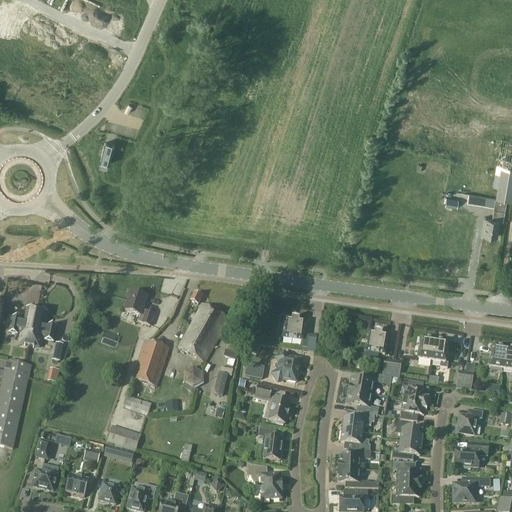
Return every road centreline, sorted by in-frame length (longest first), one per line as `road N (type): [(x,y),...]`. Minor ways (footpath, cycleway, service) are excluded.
road 1 (tertiary): [(511,311),(138,255),(83,232)]
road 2 (residential): [(317,510),(325,372),(318,366),(300,395),(293,444),(299,510)]
road 3 (unclassified): [(42,164),(114,96),(162,0)]
